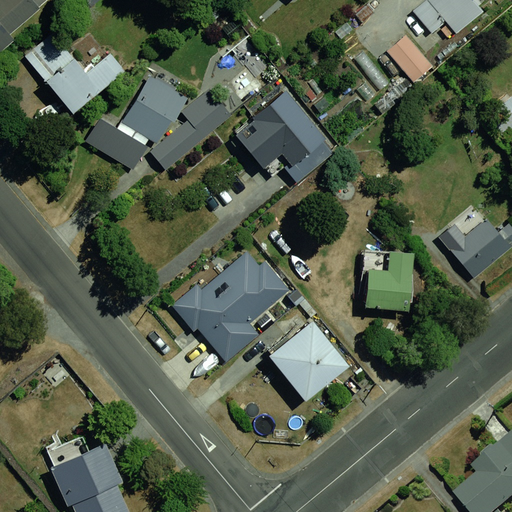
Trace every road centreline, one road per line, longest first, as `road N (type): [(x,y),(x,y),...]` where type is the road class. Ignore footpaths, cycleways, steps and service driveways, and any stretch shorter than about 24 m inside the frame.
road 1 (residential): [(252,511),(0,209)]
road 2 (residential): [(296,511),(511,332)]
